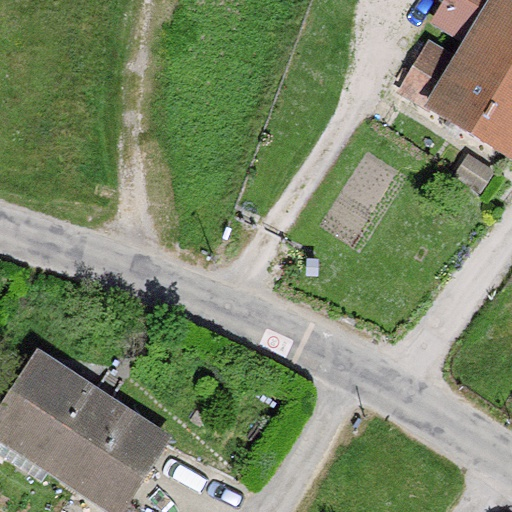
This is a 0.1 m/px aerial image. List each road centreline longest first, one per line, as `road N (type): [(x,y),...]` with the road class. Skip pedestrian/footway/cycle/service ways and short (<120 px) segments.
road 1 (tertiary): [(0,226),(265,320),(356,363)]
road 2 (track): [(135,271),(130,92),(142,0)]
road 3 (tertiary): [(356,363),(511,456)]
road 4 (residential): [(356,363),(268,511)]
